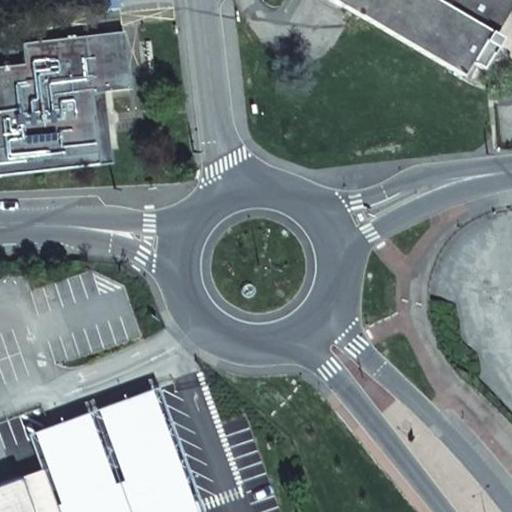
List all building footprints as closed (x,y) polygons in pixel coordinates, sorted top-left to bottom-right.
[(448,0),(445,5),(436,0),(333,0),(460,74),(468,61),(476,46),(482,50),(511,0),(448,0)] [(23,64),(0,66),(0,147),(23,145),(24,160),(98,151),(91,92),(129,88),(125,59),(121,31),(21,43),(23,64)] [(473,64),(482,50),(476,46),(468,61),(473,64)] [(41,467),(56,511),(201,511),(156,386),(58,422),(25,434),(38,468),(41,467)] [(0,511),(31,511),(18,476),(0,482),(0,511)]
